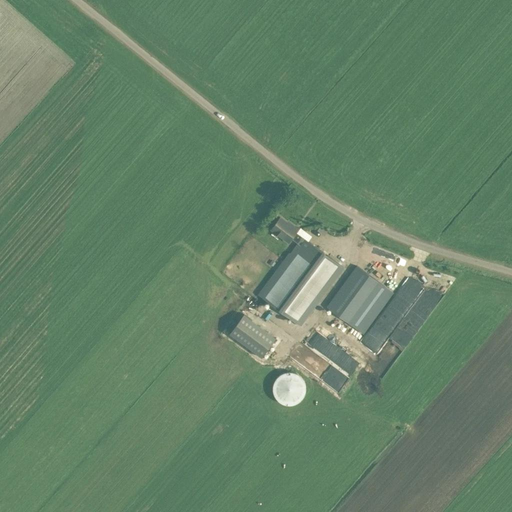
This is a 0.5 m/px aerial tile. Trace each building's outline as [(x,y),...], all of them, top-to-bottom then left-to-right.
[(298,244),(259,295),(300,326),(344,268),(296,232),(299,229),(292,224),(291,225),(280,217),(271,229),(289,242),(291,239),(298,244)] [(327,307),(333,312),(351,325),(381,283),(357,266),(327,307)] [(370,299),(364,310),(371,314),(377,303),(370,299)] [(262,357),(276,338),(244,314),(230,333),(262,357)] [(404,319),(386,346),(399,354),(416,327),(404,319)] [(347,374),(355,363),(325,342),(320,349),(306,339),(303,344),(347,374)] [(339,369),(328,377),(336,387),(347,379),(339,369)] [(281,375),(277,379),(275,383),(274,388),(274,392),(276,397),(279,401),(283,403),(287,405),(292,405),(296,404),(300,401),(303,398),(306,392),(306,388),(305,383),(303,379),(299,376),(295,373),(290,373),(286,373),(281,375)]
